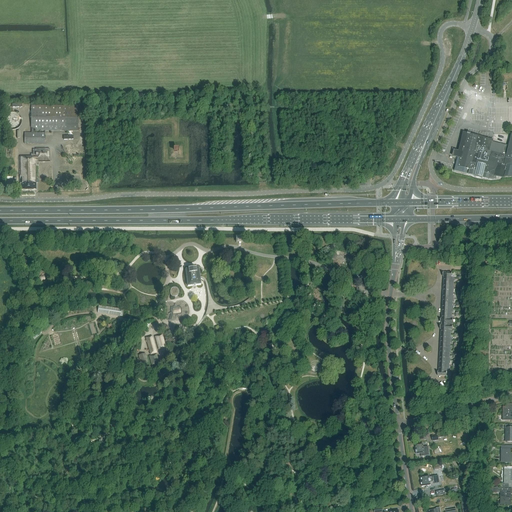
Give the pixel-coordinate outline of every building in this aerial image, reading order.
[(25,144),(45,144),(45,131),(78,131),(78,106),(31,106),(31,134),(25,134),(25,144)] [(13,131),(15,131),(16,131),(18,130),(19,129),(20,128),(21,126),(22,124),(22,123),(22,121),(21,119),(20,117),(19,116),(18,115),(16,114),(15,113),(13,113),(11,113),(10,114),(8,115),(6,116),(5,117),(5,119),(4,121),(4,122),(4,124),(4,126),(5,127),(6,129),(7,130),(9,131),(11,131),(13,131)] [(457,158),(454,171),(466,174),(467,170),(468,170),(468,169),(470,170),(469,174),(475,175),(475,176),(482,178),(482,177),(493,180),(494,176),(511,176),(511,134),(508,149),(506,149),(507,146),(492,142),(492,140),(463,133),(458,153),(456,152),(455,154),(455,156),(458,156),(457,158)] [(31,157),(19,157),(20,191),(36,191),(36,163),(49,163),(49,150),(45,150),(45,149),(36,150),(33,150),(33,155),(31,155),(31,157)] [(204,279),(204,278),(202,277),(199,277),(198,268),(186,270),(188,286),(200,285),(200,279),(201,279),(203,280),(204,281),(204,282),(205,284),(207,289),(207,294),(208,299),(208,305),(207,310),(206,313),(206,314),(205,315),(204,317),(203,320),(206,317),(206,316),(208,315),(211,313),(216,311),(221,310),(226,309),(232,308),(237,307),(242,305),(247,303),(252,300),(254,299),(253,296),(248,300),(244,303),(239,305),(234,306),(226,307),(221,307),(216,305),(213,301),(210,296),(209,291),(208,286),(206,281),(204,279)] [(178,290),(178,289),(177,289),(176,288),(175,288),(174,288),(173,288),(172,288),(171,289),(171,290),(170,290),(170,291),(170,292),(170,293),(170,294),(171,295),(171,296),(172,296),(172,297),(173,297),(174,297),(175,297),(176,297),(177,296),(178,296),(178,295),(178,294),(179,294),(179,293),(179,292),(179,291),(178,291),(178,290)] [(122,309),(98,306),(97,313),(123,317),(123,310),(121,310),(122,309)] [(42,334),(38,329),(31,335),(34,340),(42,334)] [(161,336),(156,338),(159,349),(164,348),(161,336)] [(152,338),(146,339),(151,355),(156,353),(152,338)] [(148,363),(146,354),(138,356),(141,365),(148,363)] [(159,363),(156,354),(149,356),(152,366),(159,363)] [(503,407),(503,420),(511,420),(511,403),(506,404),(506,407),(503,407)] [(437,433),(437,435),(431,436),(432,441),(438,440),(438,438),(444,437),(443,432),(437,433)] [(422,444),(415,445),(416,449),(415,449),(416,454),(421,453),(421,457),(429,455),(428,446),(423,447),(422,444)] [(511,446),(501,446),(501,462),(511,463),(511,452),(511,446)] [(502,483),(502,488),(509,488),(511,488),(511,467),(504,467),(504,483),(502,483)] [(429,476),(421,477),(422,482),(421,482),(422,487),(426,486),(426,488),(428,488),(428,486),(430,485),(430,482),(433,482),(434,484),(439,483),(438,476),(436,476),(429,477),(429,476)] [(489,488),(489,493),(501,493),(501,505),(510,505),(510,494),(511,494),(511,488),(509,488),(502,488),(489,488)]
